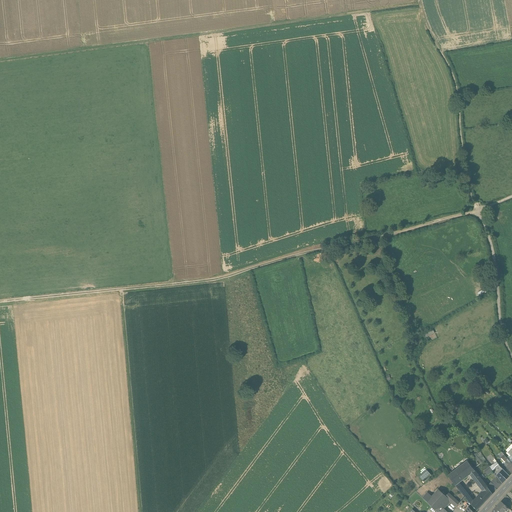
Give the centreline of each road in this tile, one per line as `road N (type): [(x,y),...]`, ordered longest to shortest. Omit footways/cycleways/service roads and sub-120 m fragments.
road 1 (track): [(0,301),(225,276),(478,211)]
road 2 (track): [(0,61),(422,9)]
road 3 (track): [(140,511),(118,291)]
road 4 (track): [(419,0),(456,88),(478,211)]
road 5 (track): [(478,211),(511,357)]
